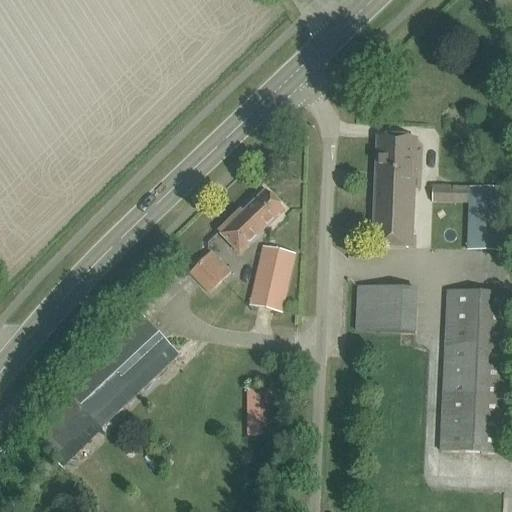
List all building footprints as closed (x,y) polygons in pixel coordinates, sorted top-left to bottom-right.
[(373,248),(412,250),(415,170),(411,169),(412,140),(382,138),(380,172),(376,172),(373,248)] [(432,189),(431,204),(470,205),(468,251),(504,252),(511,252),(511,249),(511,229),(505,229),(506,191),(470,190),(432,189)] [(244,215),(241,212),(218,234),(239,255),(284,212),(266,193),(244,215)] [(250,307),(281,314),(295,255),(264,248),(250,307)] [(195,270),(216,291),(231,275),(211,254),(195,270)] [(359,289),(357,332),(393,334),(395,291),(379,290),(359,289)] [(441,453),(505,456),(511,301),(511,295),(448,293),(441,453)] [(100,432),(180,357),(141,315),(62,390),(69,396),(94,425),(100,432)] [(243,389),(245,439),(273,438),(271,388),(243,389)]
